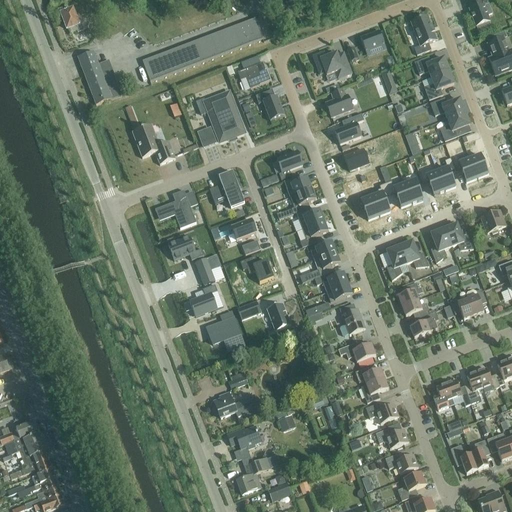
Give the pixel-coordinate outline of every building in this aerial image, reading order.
[(479,0),(467,0),(471,11),(469,11),(476,29),(490,23),(487,17),(492,15),(488,6),(484,8),(483,6),(482,7),(479,0)] [(76,28),(78,34),(83,32),(79,19),(76,20),(73,11),(61,16),(67,31),(76,28)] [(428,18),(411,24),(420,48),(414,50),(417,58),(431,52),(429,45),(437,42),(428,18)] [(256,22),(143,65),(150,84),(171,76),(263,41),(256,22)] [(379,33),(360,40),(366,54),(385,47),(379,33)] [(493,59),(489,61),(495,77),(511,70),(511,53),(511,52),(508,53),(503,40),(488,46),(493,59)] [(358,62),(353,51),(348,53),(352,64),(358,62)] [(78,59),(96,107),(122,98),(109,63),(99,67),(94,53),(78,59)] [(327,78),(335,75),(338,81),(352,76),(344,55),(337,57),(337,55),(326,59),(324,54),(313,58),(320,76),(325,74),(327,78)] [(429,73),(431,80),(449,73),(444,60),(431,66),(429,59),(415,65),(419,77),(429,73)] [(271,83),(267,71),(265,72),(263,65),(238,74),(241,82),(246,80),(251,91),(271,83)] [(388,96),(396,93),(389,72),(381,75),(388,96)] [(443,97),(441,91),(454,86),(449,73),(431,80),(434,87),(424,90),(429,102),(443,97)] [(511,88),(501,93),(507,108),(511,105),(511,81),(511,82),(511,85),(511,88)] [(272,91),(255,98),(258,106),(263,104),(270,123),(284,118),(277,98),(275,99),(272,91)] [(334,103),(326,106),(331,120),(353,112),(347,98),(345,99),(343,91),(331,96),(334,103)] [(229,95),(204,104),(220,144),(245,135),(229,95)] [(444,115),(447,121),(465,114),(460,102),(447,107),(444,101),(430,106),(435,118),(444,115)] [(172,106),(176,117),(184,115),(180,103),(172,106)] [(133,105),(127,107),(135,128),(141,125),(133,105)] [(397,116),(403,114),(400,106),(394,108),(397,116)] [(449,128),(440,131),(445,144),(459,138),(456,132),(469,127),(465,114),(447,121),(449,128)] [(339,132),(334,133),(340,147),(362,139),(357,126),(364,123),(361,116),(342,124),(344,130),(339,132)] [(155,155),(160,167),(175,161),(169,144),(159,147),(151,127),(132,134),(142,160),(155,155)] [(210,130),(198,135),(204,149),(216,144),(210,130)] [(418,154),(415,146),(410,149),(413,156),(418,154)] [(363,151),(344,158),(349,173),(368,165),(363,151)] [(297,154),(277,162),(282,175),(279,176),(281,182),(292,178),(289,173),(303,168),(297,154)] [(468,157),(457,161),(466,185),(477,181),(468,157)] [(468,157),(477,181),(488,177),(481,158),(470,162),(468,157)] [(447,170),(437,174),(444,193),(455,189),(449,174),(455,172),(450,160),(445,163),(447,170)] [(222,187),(209,192),(215,207),(228,203),(231,211),(245,206),(239,192),(242,191),(238,181),(235,182),(233,174),(219,180),(222,187)] [(437,174),(426,178),(434,197),(444,193),(437,174)] [(297,179),(284,184),(290,200),(312,191),(308,181),(299,184),(297,179)] [(403,182),(411,206),(423,202),(414,180),(404,184),(403,182)] [(391,183),(386,186),(390,197),(395,195),(401,210),(411,206),(403,182),(393,186),(391,183)] [(380,191),(369,195),(378,219),(390,214),(384,199),(390,197),(386,186),(379,188),(380,191)] [(312,191),(290,200),(294,210),(316,202),(312,191)] [(176,204),(155,212),(156,213),(157,212),(161,221),(176,215),(182,229),(180,230),(180,231),(196,225),(184,193),(183,193),(184,194),(177,196),(179,203),(176,204)] [(369,195),(359,199),(369,223),(378,219),(369,195)] [(277,203),(271,205),(274,214),(280,212),(277,203)] [(324,223),(320,213),(298,221),(302,232),(324,223)] [(487,236),(492,234),(492,236),(498,234),(497,232),(506,229),(500,213),(493,215),(487,217),(487,218),(481,220),(487,236)] [(252,223),(232,230),(237,243),(257,236),(252,223)] [(328,234),(324,223),(302,232),(306,242),(328,234)] [(457,227),(444,232),(451,249),(458,246),(460,253),(473,251),(468,237),(462,240),(457,227)] [(220,239),(217,231),(216,230),(211,232),(214,241),(217,240),(220,239)] [(451,249),(444,232),(431,237),(436,249),(431,252),(436,266),(447,258),(444,252),(451,249)] [(195,254),(190,238),(168,247),(174,263),(189,257),(192,263),(204,258),(201,251),(195,254)] [(261,252),(257,243),(242,248),(246,258),(261,252)] [(412,244),(400,249),(407,266),(413,264),(416,270),(429,269),(423,255),(417,257),(412,244)] [(311,253),(315,264),(336,255),(332,245),(311,253)] [(407,266),(400,249),(387,254),(392,267),(386,269),(392,283),(402,276),(400,269),(407,266)] [(288,253),(292,268),(300,266),(296,251),(288,253)] [(340,266),(336,255),(315,264),(321,279),(334,274),(332,269),(340,266)] [(217,257),(195,265),(200,276),(211,272),(221,268),(217,257)] [(267,262),(258,266),(255,258),(239,265),(242,273),(253,269),(255,274),(260,286),(274,280),(267,262)] [(507,277),(509,283),(511,282),(511,264),(511,263),(498,268),(503,279),(507,277)] [(458,266),(445,268),(447,276),(459,274),(458,266)] [(301,267),(294,270),(299,283),(306,280),(301,267)] [(211,272),(200,276),(204,287),(215,283),(211,272)] [(344,277),(323,285),(327,296),(348,287),(344,277)] [(398,298),(402,308),(418,302),(416,297),(422,294),(421,290),(418,291),(416,285),(403,290),(405,296),(398,298)] [(217,311),(211,296),(217,294),(215,287),(203,292),(205,298),(190,303),(196,319),(217,311)] [(352,298),(348,287),(327,296),(331,306),(352,298)] [(466,297),(467,301),(474,318),(484,314),(481,307),(487,305),(482,291),(476,294),(473,292),(467,294),(466,297)] [(474,318),(467,301),(462,304),(460,300),(450,303),(455,317),(461,314),(464,322),(474,318)] [(420,307),(418,302),(402,308),(406,319),(413,316),(415,321),(435,313),(434,311),(429,313),(426,305),(420,307)] [(256,304),(238,311),(242,322),(261,315),(256,304)] [(282,306),(267,312),(275,334),(291,328),(282,306)] [(345,339),(365,331),(358,311),(356,312),(353,306),(339,311),(345,327),(341,329),(340,331),(343,338),(345,339)] [(451,306),(445,308),(449,319),(455,317),(451,306)] [(435,313),(415,321),(417,327),(410,330),(414,341),(437,332),(433,324),(439,322),(435,313)] [(234,321),(207,331),(213,347),(235,339),(236,342),(231,344),(234,351),(244,347),(234,321)] [(338,352),(340,358),(346,356),(348,361),(354,359),(357,365),(376,358),(371,346),(359,351),(357,345),(338,352)] [(0,376),(13,371),(8,356),(0,359),(0,376)] [(500,375),(495,377),(499,388),(505,386),(504,383),(511,379),(511,376),(507,363),(497,367),(500,375)] [(365,383),(366,388),(384,381),(381,371),(370,375),(368,369),(355,374),(359,385),(365,383)] [(487,371),(477,375),(483,391),(488,389),(490,393),(500,389),(499,388),(495,377),(490,379),(487,371)] [(227,381),(228,384),(231,392),(248,385),(244,374),(227,381)] [(470,386),(464,388),(469,400),(468,400),(469,403),(480,399),(477,393),(483,391),(477,375),(467,378),(470,386)] [(384,381),(366,388),(368,393),(363,395),(367,406),(380,401),(378,395),(388,391),(384,381)] [(456,382),(446,386),(452,401),(461,398),(465,408),(471,406),(469,403),(468,400),(469,400),(464,388),(459,390),(456,382)] [(439,398),(434,400),(438,412),(454,406),(452,401),(446,386),(436,390),(439,398)] [(213,407),(216,414),(218,414),(221,421),(236,415),(237,419),(244,416),(246,421),(261,415),(263,411),(259,402),(256,400),(249,403),(249,401),(233,407),(229,395),(221,398),(222,401),(214,404),(215,405),(213,407)] [(322,400),(321,400),(310,404),(313,411),(329,404),(326,398),(322,400)] [(366,411),(370,421),(375,419),(378,420),(381,426),(399,419),(394,406),(381,411),(379,406),(366,411)] [(324,410),(328,422),(333,420),(332,418),(335,417),(331,407),(324,410)] [(291,417),(278,422),(282,434),(296,429),(291,417)] [(461,420),(447,424),(450,438),(465,433),(461,420)] [(486,420),(480,423),(485,434),(491,432),(486,420)] [(11,434),(0,438),(0,448),(4,447),(5,447),(14,444),(19,442),(38,434),(38,433),(39,433),(36,425),(35,426),(34,424),(17,431),(19,437),(13,439),(11,434)] [(254,447),(261,445),(255,430),(240,435),(239,433),(227,437),(231,448),(238,445),(241,452),(247,450),(248,452),(254,449),(254,447)] [(375,436),(379,446),(385,444),(388,445),(390,452),(409,444),(404,432),(391,437),(388,431),(375,436)] [(19,442),(14,444),(18,454),(19,454),(43,445),(39,436),(19,444),(19,442)] [(511,459),(511,458),(506,443),(503,436),(487,442),(491,454),(497,452),(501,464),(511,459)] [(360,439),(350,443),(353,450),(363,446),(360,439)] [(477,454),(471,456),(477,473),(488,469),(484,457),(489,455),(485,443),(474,447),(477,454)] [(43,445),(19,454),(22,462),(26,461),(33,458),(46,453),(43,445)] [(477,473),(471,456),(465,458),(461,447),(450,451),(456,467),(462,465),(466,477),(477,473)] [(26,461),(22,462),(26,471),(31,469),(33,468),(49,462),(46,453),(33,458),(26,461)] [(385,461),(389,471),(395,469),(397,470),(400,477),(418,470),(413,457),(400,462),(398,456),(385,461)] [(249,467),(252,477),(237,483),(242,497),(261,490),(256,476),(271,471),(267,461),(249,467)] [(26,471),(10,477),(11,482),(38,472),(40,477),(53,471),(49,462),(33,468),(31,469),(26,471)] [(38,477),(32,479),(36,488),(41,486),(56,480),(53,471),(40,477),(38,477)] [(356,481),(352,471),(346,473),(350,484),(356,481)] [(362,478),(369,494),(376,491),(370,475),(362,478)] [(397,492),(402,504),(415,498),(413,492),(425,488),(425,487),(426,486),(424,480),(423,481),(420,476),(404,482),(406,489),(397,492)] [(36,488),(29,490),(31,494),(36,492),(42,490),(44,495),(60,488),(56,480),(41,486),(36,488)] [(312,493),(310,484),(302,485),(304,495),(312,493)] [(291,495),(287,486),(268,493),(272,502),(291,495)] [(23,487),(7,493),(9,498),(17,495),(25,492),(23,487)] [(38,501),(25,506),(26,511),(34,508),(34,509),(48,503),(63,497),(60,488),(44,495),(41,496),(37,497),(38,501)] [(480,511),(481,511),(480,511),(505,511),(498,493),(485,498),(486,500),(478,503),(478,504),(476,505),(478,511),(480,511)] [(48,503),(34,509),(35,511),(39,511),(43,511),(54,511),(67,507),(63,497),(48,503)] [(434,511),(430,501),(418,506),(416,500),(404,505),(407,511),(434,511)]
